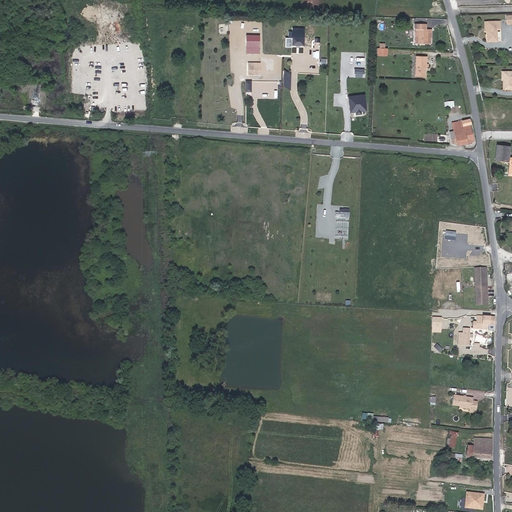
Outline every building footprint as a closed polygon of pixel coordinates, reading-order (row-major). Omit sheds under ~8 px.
[(497,41),(496,28),(500,28),(500,21),(486,21),(486,31),(486,41),(497,41)] [(426,26),(416,25),(416,45),(428,45),(428,40),(431,40),(431,31),(425,31),(426,26)] [(247,34),(247,53),(261,53),(261,35),(247,34)] [(305,45),(306,36),(292,36),(292,45),(305,45)] [(380,46),(378,46),(379,57),(388,57),(388,47),(385,47),(380,46)] [(426,58),(416,57),(415,77),(425,77),(425,67),(430,68),(430,64),(427,63),(426,63),(426,58)] [(260,74),(260,62),(248,62),(248,74),(260,74)] [(355,76),(365,77),(365,68),(355,68),(355,76)] [(511,72),(502,73),(502,90),(511,90),(511,72)] [(85,89),(93,89),(93,77),(85,77),(85,89)] [(357,112),(358,114),(363,114),(363,111),(368,111),(367,94),(349,95),(351,112),(357,112)] [(452,124),(453,131),(456,143),(457,146),(474,142),(469,120),(452,124)] [(510,147),(496,145),(495,160),(509,162),(508,175),(511,175),(511,158),(511,159),(509,159),(510,147)] [(446,239),(456,239),(457,231),(447,230),(446,239)] [(476,304),(486,304),(485,267),(475,268),(476,304)] [(443,328),(444,317),(434,316),(433,327),(443,328)] [(488,324),(494,325),(495,317),(477,316),(476,321),(473,321),(473,328),(487,329),(488,324)] [(448,394),(447,404),(460,405),(460,407),(472,408),(471,412),(476,413),(478,402),(473,401),(473,398),(448,394)] [(446,447),(455,448),(456,435),(458,436),(458,432),(450,431),(449,435),(448,437),(450,438),(450,440),(447,440),(446,447)] [(490,458),(492,441),(492,439),(474,437),(474,445),(468,445),(467,457),(490,458)] [(448,459),(461,461),(462,454),(449,452),(448,459)] [(481,509),(483,494),(466,492),(465,501),(468,501),(467,508),(481,509)]
